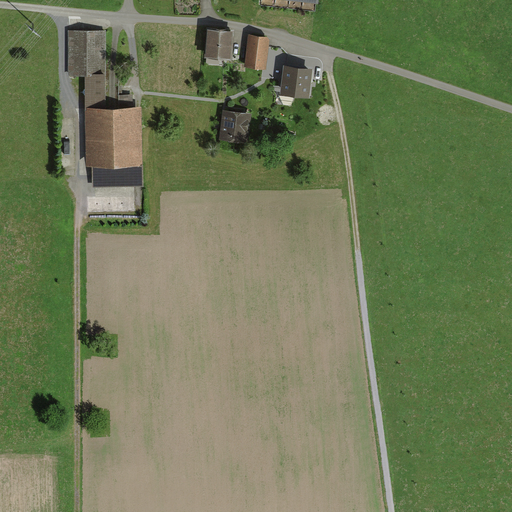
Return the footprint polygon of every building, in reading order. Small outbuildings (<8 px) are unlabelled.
[(230,33),(202,30),(200,55),(227,58),(230,33)] [(103,109),(104,33),(69,32),(68,74),(84,74),(84,164),(137,164),(137,109),(103,109)] [(264,39),(246,37),(242,68),(260,70),(264,39)] [(313,61),(278,58),(275,81),(310,84),(313,61)] [(247,114),(221,111),(218,139),(245,141),(247,114)]
